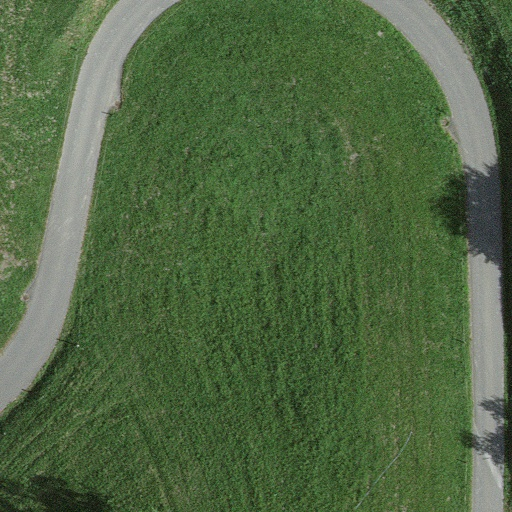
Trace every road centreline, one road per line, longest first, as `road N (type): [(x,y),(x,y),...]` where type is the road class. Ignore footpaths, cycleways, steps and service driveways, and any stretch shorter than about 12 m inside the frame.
road 1 (track): [(389,0),(447,58),(480,150),(488,511)]
road 2 (track): [(0,381),(40,330),(55,291),(106,56),(151,0)]
